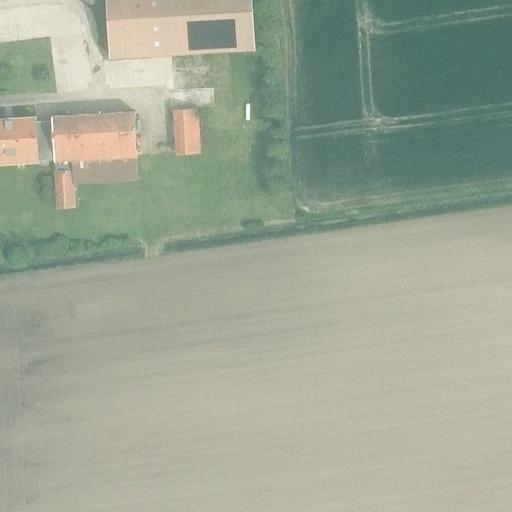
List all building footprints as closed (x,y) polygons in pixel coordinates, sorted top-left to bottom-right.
[(108,0),(112,57),(251,49),(248,0),(108,0)] [(199,109),(173,111),(175,154),(201,152),(199,109)] [(132,111),(50,116),(54,163),(135,158),(132,111)] [(0,166),(52,164),(49,117),(0,119),(0,166)] [(71,171),(54,172),(56,209),(74,208),(71,171)]
